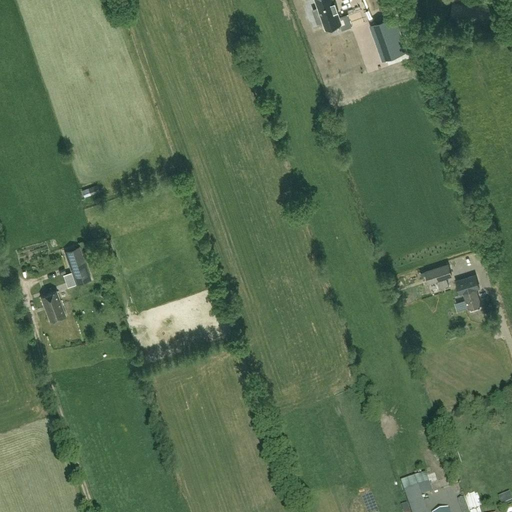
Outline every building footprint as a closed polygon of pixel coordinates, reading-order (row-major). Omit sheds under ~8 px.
[(337,1),(337,0),(319,0),(322,6),(317,8),(321,22),(327,20),(330,27),(344,22),(346,28),(355,25),(351,13),(343,16),(340,10),(342,9),(339,1),(337,1)] [(408,52),(396,18),(374,25),(387,60),(408,52)] [(375,42),(368,43),(370,51),(377,49),(375,42)] [(325,88),(333,85),(327,70),(319,73),(325,88)] [(82,191),(85,198),(100,193),(97,186),(82,191)] [(80,246),(65,252),(76,283),(91,278),(80,246)] [(84,251),(86,257),(94,255),(92,248),(84,251)] [(448,264),(425,271),(429,284),(453,276),(448,264)] [(460,294),(464,292),(469,309),(481,305),(476,289),(480,287),(476,274),(456,280),(460,294)] [(430,285),(422,286),(423,293),(431,292),(430,285)] [(50,321),(66,315),(57,290),(41,296),(50,321)]
